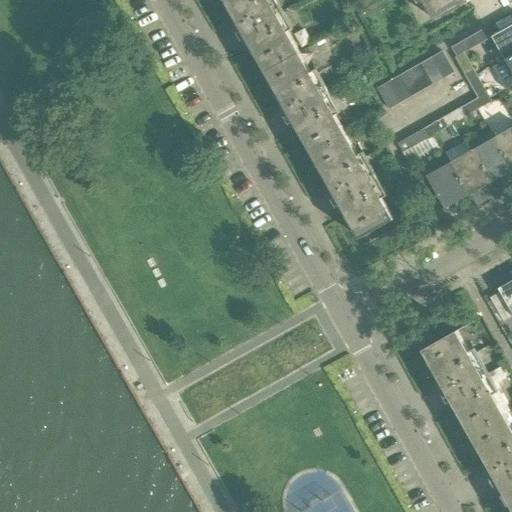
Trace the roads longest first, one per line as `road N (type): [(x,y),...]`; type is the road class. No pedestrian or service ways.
road 1 (residential): [(344,320),(161,0)]
road 2 (residential): [(451,511),(344,320)]
road 3 (residential): [(511,224),(344,320)]
